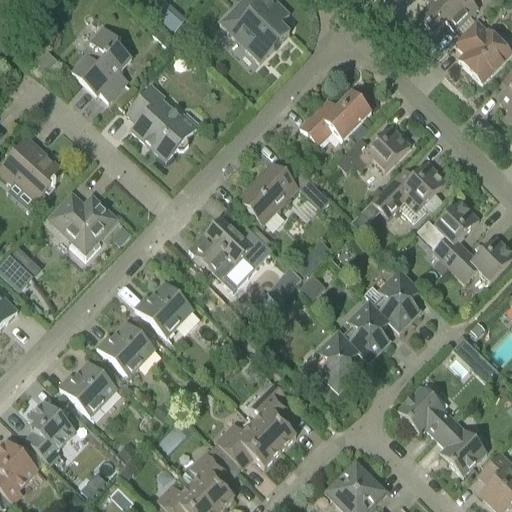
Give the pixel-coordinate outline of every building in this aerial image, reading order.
[(245,54),(246,56),(259,69),(289,39),(280,30),(289,20),(268,0),(248,0),(219,29),(233,43),(241,36),(252,47),(245,54)] [(478,14),(469,5),(473,0),(431,0),(426,6),(430,10),(416,24),(433,41),(445,29),(453,38),(478,14)] [(458,66),(482,90),(511,61),(487,37),(486,37),(475,27),(453,49),(464,60),(458,66)] [(169,42),(159,32),(151,41),(161,51),(169,42)] [(95,53),(71,79),(81,89),(81,90),(96,103),(99,100),(108,108),(127,87),(118,78),(131,64),(117,51),(120,48),(103,33),(90,48),(95,53)] [(511,76),(502,87),(511,95),(499,107),(511,120),(511,76)] [(180,126),(161,108),(164,104),(153,94),(128,121),(138,130),(131,137),(165,167),(177,154),(179,156),(184,155),(188,150),(188,145),(187,144),(196,133),(184,122),(180,126)] [(348,141),(360,129),(370,118),(351,99),(336,114),(328,106),(299,134),(317,152),(331,138),(341,147),(348,141)] [(360,145),(368,138),(360,129),(348,141),(357,149),(360,145)] [(360,145),(357,149),(335,171),(345,180),(352,173),(359,179),(372,166),(384,178),(410,152),(390,132),(369,154),(360,145)] [(44,161),(41,164),(24,149),(0,175),(0,179),(10,189),(14,185),(38,206),(54,188),(56,189),(59,186),(57,184),(63,178),(44,161)] [(265,231),(298,197),(319,218),(330,207),(290,168),(280,179),(271,170),(236,207),(265,231)] [(412,183),(403,175),(371,208),(387,224),(398,212),(413,227),(426,216),(431,221),(443,208),(435,200),(446,189),(427,169),(412,183)] [(73,224),(61,213),(50,225),(73,247),(69,251),(85,266),(100,250),(96,246),(115,225),(92,204),(83,213),(73,224)] [(448,274),(466,256),(457,248),(479,226),(459,207),(433,233),(445,245),(432,258),(448,274)] [(359,238),(368,230),(359,220),(350,229),(359,238)] [(204,239),(192,252),(191,253),(223,283),(245,261),(257,272),(271,257),(247,234),(239,243),(220,224),(205,239),(204,239)] [(352,256),(364,245),(357,237),(345,248),(352,256)] [(474,265),(466,256),(448,274),(464,290),(477,278),(488,289),(511,265),(511,259),(495,244),(474,265)] [(18,253),(0,271),(0,280),(18,298),(32,284),(21,274),(30,264),(18,253)] [(304,283),(319,269),(308,258),(293,272),(304,283)] [(283,286),(291,295),(301,286),(292,277),(283,286)] [(374,313),(388,329),(398,339),(420,318),(412,310),(412,306),(420,298),(398,277),(377,298),(383,303),(374,313)] [(310,308),(325,294),(311,281),(297,295),(310,308)] [(150,305),(146,301),(134,314),(165,344),(193,316),(165,289),(150,305)] [(0,335),(17,318),(0,301),(0,335)] [(343,343),(358,359),(368,369),(389,348),(381,340),(381,336),(388,329),(374,313),(368,307),(347,328),(353,334),(343,343)] [(112,345),(108,341),(96,354),(127,384),(154,356),(127,329),(112,345)] [(476,344),(484,336),(477,329),(469,337),(476,344)] [(312,374),(315,376),(307,384),(316,393),(324,385),(338,400),(359,378),(351,370),(351,366),(358,359),(343,343),(338,337),(317,358),(322,364),(312,374)] [(463,344),(452,356),(486,390),(498,378),(463,344)] [(74,384),(70,381),(58,393),(89,424),(117,396),(89,369),(74,384)] [(260,421),(251,430),(279,458),(295,442),(285,432),(293,423),(278,407),(284,401),(273,390),(251,412),(260,421)] [(435,445),(453,427),(443,417),(443,416),(421,394),(397,418),(419,440),(425,434),(435,445)] [(75,437),(44,408),(28,425),(37,434),(24,447),(49,471),(58,461),(55,458),(75,437)] [(173,419),(163,409),(153,419),(164,429),(173,419)] [(463,436),(453,427),(435,445),(445,454),(439,460),(462,483),(486,459),(463,436)] [(263,474),(279,458),(251,430),(242,439),(233,430),(215,448),(242,475),(253,464),(263,474)] [(37,476),(7,447),(0,454),(0,498),(12,510),(21,500),(18,497),(37,476)] [(125,468),(137,457),(129,449),(117,460),(125,468)] [(205,458),(189,474),(180,483),(189,491),(209,511),(225,511),(234,504),(223,493),(232,485),(205,458)] [(478,499),(491,511),(509,511),(511,509),(511,476),(510,475),(511,473),(511,469),(501,458),(478,481),(487,490),(478,499)] [(355,467),(332,491),(324,498),(337,511),(372,511),(386,498),(355,467)] [(86,490),(79,498),(89,508),(96,500),(106,490),(96,480),(86,490)] [(209,511),(189,491),(180,500),(171,491),(155,507),(159,511),(209,511)] [(71,511),(79,511),(84,508),(74,499),(66,507),(71,511)]
